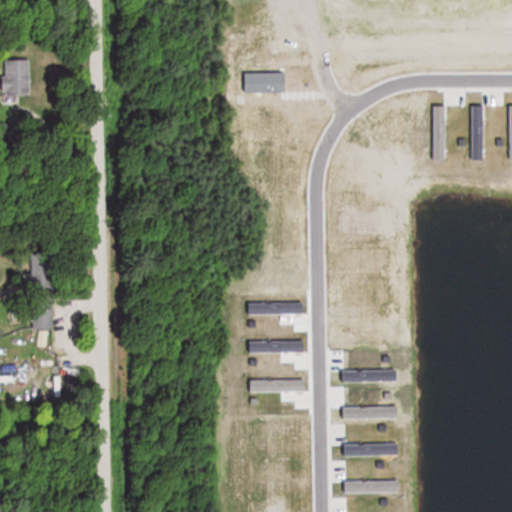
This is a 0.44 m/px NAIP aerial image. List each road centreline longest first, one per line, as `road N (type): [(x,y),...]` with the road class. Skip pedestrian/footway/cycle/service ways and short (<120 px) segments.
road 1 (residential): [(511,65),(371,69),(336,86),(307,115),(292,182),(298,511)]
road 2 (residential): [(99,511),(91,0)]
